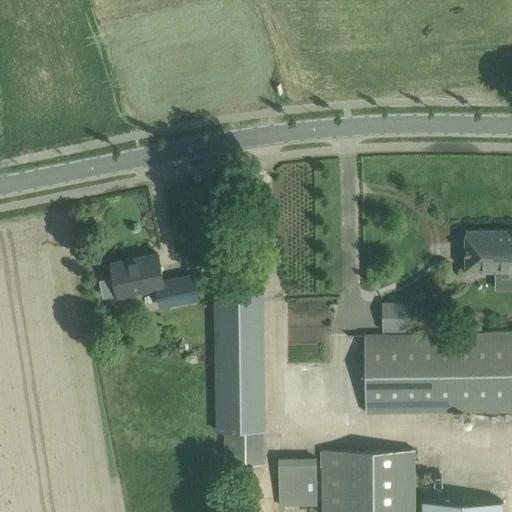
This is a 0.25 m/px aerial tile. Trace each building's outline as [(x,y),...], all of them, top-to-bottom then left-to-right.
[(511,228),(466,229),(466,270),(511,269),(511,228)] [(105,278),(100,279),(103,296),(118,293),(123,292),(124,297),(135,295),(134,290),(157,285),(161,305),(199,297),(194,274),(164,280),(158,253),(137,257),(138,259),(130,261),(129,258),(112,262),(114,274),(114,275),(105,277),(105,278)] [(225,427),(226,462),(265,461),(264,426),(269,425),(266,285),(214,286),(217,427),(225,427)] [(412,296),(383,297),(383,332),(365,332),(366,410),(511,407),(511,327),(413,329),(412,296)] [(323,446),(324,511),(417,511),(416,445),(323,446)] [(280,503),(318,503),(318,453),(280,453),(280,503)] [(511,511),(511,491),(426,489),(425,511),(511,511)]
